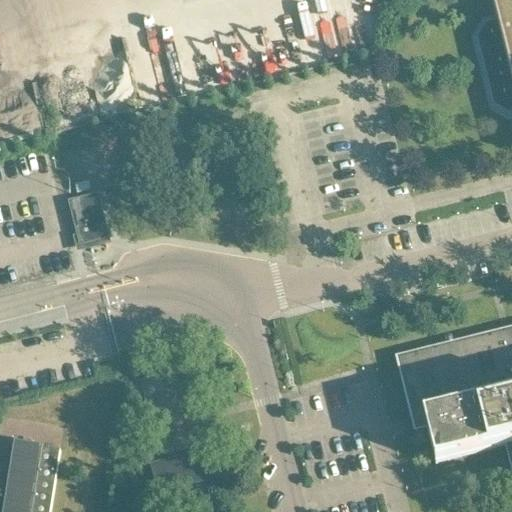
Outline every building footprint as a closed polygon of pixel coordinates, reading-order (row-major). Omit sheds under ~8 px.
[(511,0),(491,0),(496,18),(483,21),(472,39),(490,110),(509,121),(511,120),(511,0)] [(106,231),(98,196),(68,203),(79,247),(94,244),(92,234),(106,231)] [(511,511),(511,330),(397,360),(415,434),(427,431),(436,467),(506,449),(511,473),(511,511)] [(179,356),(176,346),(166,348),(168,359),(179,356)] [(51,511),(61,451),(43,449),(43,448),(13,443),(2,511),(51,511)] [(208,452),(150,467),(158,497),(216,482),(208,452)]
